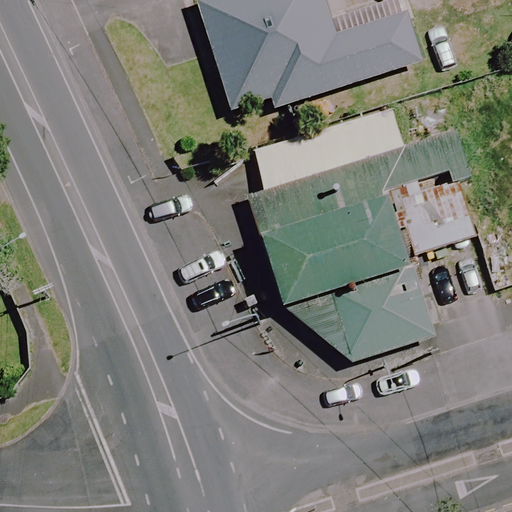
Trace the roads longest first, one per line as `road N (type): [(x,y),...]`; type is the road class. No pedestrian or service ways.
road 1 (secondary): [(0,32),(151,360),(198,507)]
road 2 (residential): [(303,511),(511,446)]
road 3 (residential): [(0,504),(198,507)]
